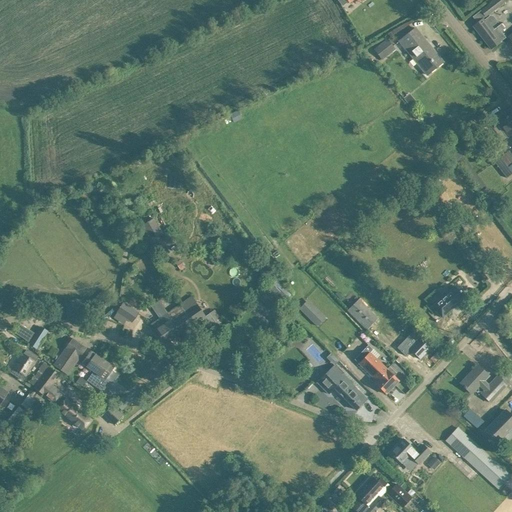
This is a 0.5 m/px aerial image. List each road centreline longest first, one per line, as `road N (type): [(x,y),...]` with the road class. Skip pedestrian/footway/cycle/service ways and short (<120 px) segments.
road 1 (unclassified): [(378,432),(59,321),(0,322)]
road 2 (unclassified): [(378,432),(485,319)]
road 3 (tertiary): [(511,96),(434,0)]
